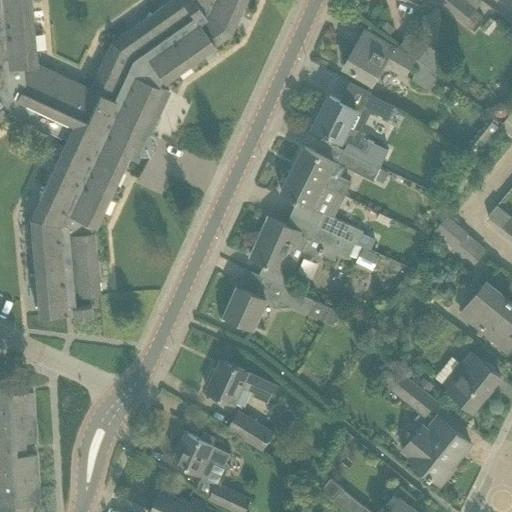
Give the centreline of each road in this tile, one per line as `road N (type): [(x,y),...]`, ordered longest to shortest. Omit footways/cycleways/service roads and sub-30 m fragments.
road 1 (tertiary): [(145,371),(316,0)]
road 2 (residential): [(119,392),(0,338)]
road 3 (tertiary): [(119,392),(88,435),(79,511)]
road 4 (residential): [(511,252),(467,216),(511,161)]
road 5 (tertiary): [(81,511),(106,441),(133,399)]
